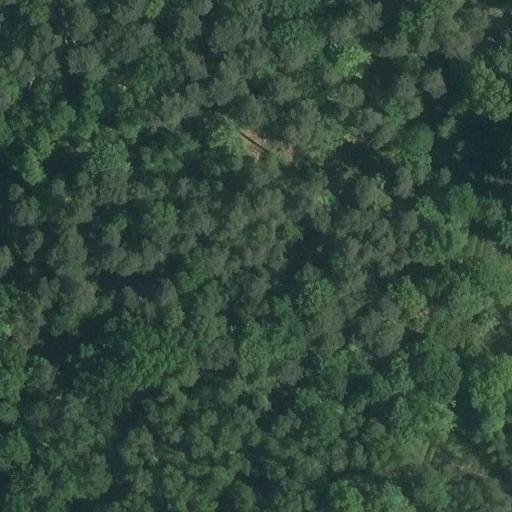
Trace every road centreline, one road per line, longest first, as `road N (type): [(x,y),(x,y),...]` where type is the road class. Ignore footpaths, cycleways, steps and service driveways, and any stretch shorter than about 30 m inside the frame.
road 1 (track): [(406,511),(444,411),(511,63)]
road 2 (track): [(0,128),(28,133),(55,107),(72,0)]
